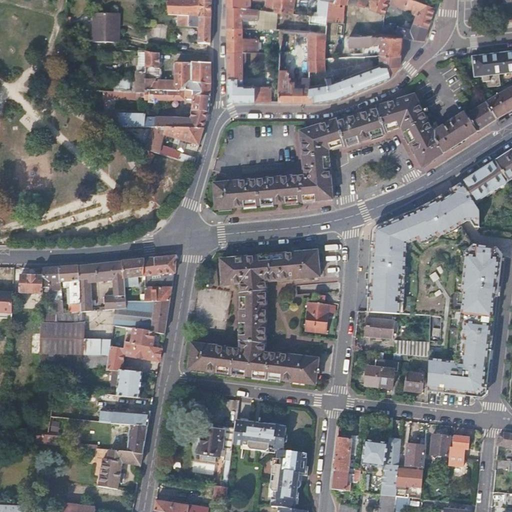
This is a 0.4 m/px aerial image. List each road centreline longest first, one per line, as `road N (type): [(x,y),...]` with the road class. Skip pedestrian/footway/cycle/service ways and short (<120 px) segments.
road 1 (residential): [(215,123),(232,112),(350,107),(406,84),(441,44)]
road 2 (residential): [(350,216),(336,400)]
road 3 (secondary): [(350,216),(417,190),(511,133)]
road 4 (residential): [(168,381),(336,400)]
road 5 (secondary): [(190,239),(350,216)]
road 6 (residential): [(511,264),(490,421)]
road 7 (residential): [(336,400),(490,421)]
road 8 (secondary): [(149,247),(0,257)]
road 9 (residential): [(168,381),(190,239)]
road 10 (residential): [(145,511),(168,381)]
road 11 (residential): [(216,0),(215,123)]
